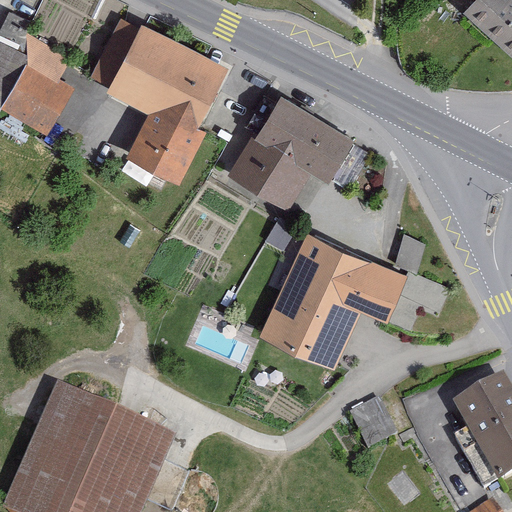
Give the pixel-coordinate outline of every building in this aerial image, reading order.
[(24,9),(5,0),(0,0),(0,108),(39,133),(70,77),(52,68),(66,49),(18,22),(24,9)] [(464,15),(511,60),(511,0),(479,0),(479,1),(464,15)] [(223,73),(123,22),(95,77),(115,87),(111,93),(153,115),(131,158),(176,181),(200,134),(193,131),(223,73)] [(352,143),(283,102),(257,145),(253,142),(233,175),(284,206),(307,169),(329,182),(352,143)] [(394,260),(416,269),(428,239),(406,230),(394,260)] [(407,279),(307,234),(259,340),(332,374),(360,313),(386,324),(407,279)] [(511,471),(511,381),(505,369),(453,399),(500,478),(511,471)] [(142,511),(180,429),(59,374),(0,501),(0,507),(10,511),(142,511)] [(347,408),(366,446),(399,430),(381,391),(347,408)] [(501,511),(488,495),(467,511),(501,511)]
